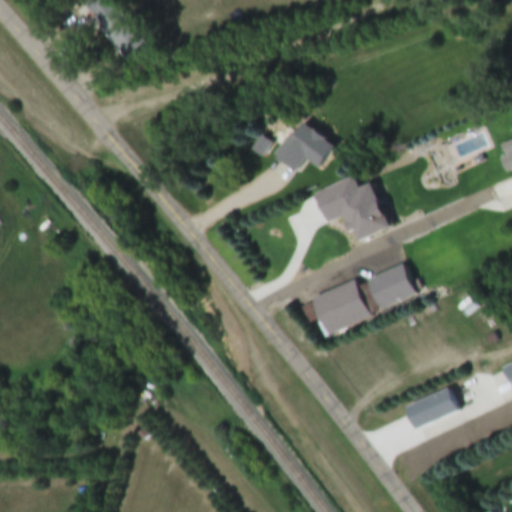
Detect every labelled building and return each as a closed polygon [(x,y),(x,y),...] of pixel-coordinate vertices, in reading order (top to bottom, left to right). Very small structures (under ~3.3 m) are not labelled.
[(151,49),(114,0),(85,0),(83,3),(129,65),(151,49)] [(323,170),(340,148),(307,123),(281,157),(301,173),(311,160),(323,170)] [(511,143),(500,148),(510,173),(511,172),(511,143)] [(394,231),(377,185),(363,190),(360,179),(320,193),(332,224),(349,218),(358,244),(394,231)] [(317,299),(330,336),(374,320),(361,283),(317,299)] [(410,407),(419,431),(464,415),(456,392),(410,407)]
